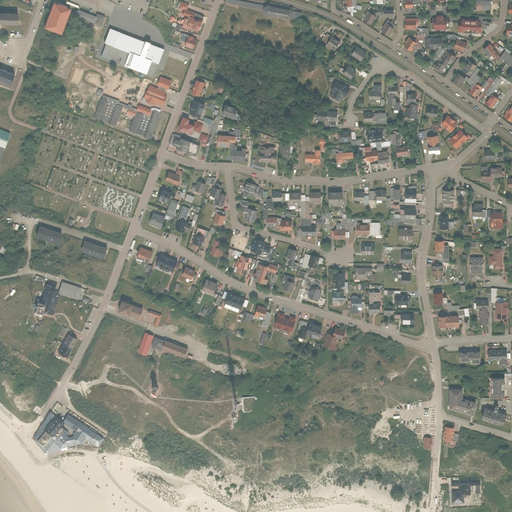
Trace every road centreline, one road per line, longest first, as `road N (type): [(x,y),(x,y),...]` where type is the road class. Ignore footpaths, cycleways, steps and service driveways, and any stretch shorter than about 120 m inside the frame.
road 1 (residential): [(131,234),(238,291),(435,349)]
road 2 (residential): [(131,234),(100,313),(38,424)]
road 3 (residential): [(227,167),(310,182),(432,173)]
road 4 (residential): [(485,132),(384,67),(353,100),(348,126)]
road 5 (residential): [(432,173),(421,263),(434,342)]
road 6 (residential): [(227,167),(237,226),(342,256)]
road 7 (residential): [(219,0),(161,152)]
road 8 (track): [(233,464),(175,431),(142,397),(101,381)]
